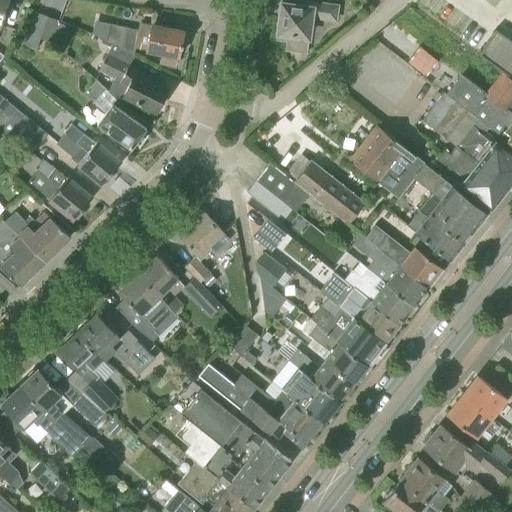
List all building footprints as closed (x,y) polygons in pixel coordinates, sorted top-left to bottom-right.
[(334,20),(335,7),(299,2),(299,7),(281,5),(276,39),(287,41),(286,50),(305,53),(310,17),(334,20)] [(35,50),(39,37),(45,16),(33,12),(26,35),(17,44),(35,50)] [(39,37),(50,41),(57,21),(45,16),(39,37)] [(160,56),(159,63),(175,66),(182,32),(139,23),(138,31),(109,25),(106,40),(112,43),(134,54),(135,49),(160,56)] [(511,42),(495,32),(478,55),(503,73),(511,80),(511,42)] [(116,98),(119,92),(154,112),(167,88),(141,75),(142,72),(131,65),(135,57),(133,56),(134,54),(112,43),(107,53),(106,52),(98,67),(116,77),(107,93),(112,96),(116,98)] [(511,80),(503,73),(486,97),(485,97),(500,109),(503,105),(508,108),(511,102),(511,80)] [(511,146),(511,111),(508,108),(503,105),(500,109),(485,97),(460,76),(446,94),(479,120),(511,146)] [(91,103),(103,113),(95,125),(129,150),(134,144),(138,146),(144,137),(140,134),(145,128),(111,105),(116,98),(112,96),(107,93),(94,83),(85,92),(93,100),(91,103)] [(511,178),(511,156),(504,150),(474,126),(479,120),(446,94),(443,92),(421,120),(454,146),(507,186),(511,178)] [(0,111),(38,143),(46,134),(26,117),(0,96),(0,111)] [(38,143),(0,111),(0,128),(9,136),(10,136),(30,152),(38,143)] [(78,146),(70,157),(69,158),(101,184),(119,163),(94,143),(71,123),(63,133),(78,146)] [(468,197),(429,167),(376,125),(348,160),(396,198),(412,177),(430,192),(405,225),(447,261),(486,212),(468,197)] [(443,149),(429,167),(468,197),(471,192),(490,207),(507,186),(454,146),(448,153),(443,149)] [(49,180),(40,192),(73,219),(90,198),(65,177),(64,178),(41,159),(34,168),(49,180)] [(308,195),(313,198),(347,225),(364,203),(333,178),(311,160),(293,182),(308,195)] [(253,181),(286,207),(293,213),(308,195),(293,182),(268,162),(253,181)] [(278,217),(286,207),(253,181),(245,192),(278,217)] [(198,261),(210,250),(215,255),(230,240),(221,232),(203,212),(202,213),(199,210),(190,219),(193,222),(178,237),(196,255),(183,267),(193,278),(198,283),(209,272),(198,261)] [(45,261),(69,238),(42,214),(29,227),(15,212),(3,223),(14,232),(45,261)] [(258,232),(276,247),(287,234),(268,219),(258,232)] [(0,265),(0,267),(20,285),(45,261),(14,232),(3,223),(0,220),(0,246),(2,248),(6,244),(15,251),(0,265)] [(407,251),(375,226),(365,238),(361,235),(360,236),(373,246),(376,249),(425,288),(441,268),(411,246),(407,251)] [(360,236),(353,245),(372,260),(366,268),(366,269),(412,305),(425,288),(376,249),(373,246),(360,236)] [(275,283),(285,270),(262,252),(254,262),(256,278),(270,289),(275,283)] [(136,274),(157,296),(176,278),(156,256),(136,274)] [(353,271),(344,280),(398,323),(412,305),(366,269),(360,276),(353,271)] [(352,318),(383,342),(398,323),(344,280),(334,272),(319,291),(326,297),(338,306),(339,307),(352,318)] [(208,287),(216,280),(209,273),(201,280),(208,287)] [(167,306),(157,296),(136,274),(117,292),(125,301),(116,309),(136,329),(152,342),(159,335),(150,325),(168,308),(167,306)] [(220,307),(198,283),(193,278),(182,289),(208,318),(220,307)] [(277,295),(270,289),(256,278),(263,313),(277,295)] [(167,306),(168,308),(174,314),(182,306),(175,298),(167,306)] [(352,318),(339,307),(332,317),(320,308),(310,320),(315,324),(365,364),(373,355),(381,354),(385,348),(383,342),(352,318)] [(74,333),(98,359),(110,348),(118,357),(119,356),(137,376),(154,359),(129,332),(120,341),(94,314),(74,333)] [(361,375),(361,370),(365,364),(315,324),(307,334),(329,353),(324,359),(351,382),(356,381),(361,375)] [(248,348),(257,336),(246,326),(228,344),(243,358),(243,357),(248,361),(251,357),(247,353),(247,352),(248,348)] [(98,359),(74,333),(55,351),(83,380),(74,388),(103,414),(118,400),(96,377),(97,377),(89,368),(98,359)] [(296,349),(287,359),(297,367),(337,400),(343,392),(348,392),(352,387),(351,382),(324,359),(318,367),(296,349)] [(200,367),(195,358),(186,364),(191,372),(200,367)] [(320,421),(283,392),(282,390),(274,400),(241,375),(233,384),(208,364),(197,377),(251,419),(267,432),(277,420),(287,427),(284,432),(301,446),(312,431),(315,434),(321,428),(317,425),(320,421)] [(337,400),(297,367),(281,388),(284,391),(283,392),(320,421),(337,400)] [(65,380),(55,389),(36,369),(17,386),(62,432),(78,446),(79,446),(81,448),(91,456),(100,446),(78,427),(78,428),(63,415),(72,406),(95,427),(105,416),(103,414),(74,388),(73,389),(65,380)] [(461,395),(489,418),(505,397),(476,376),(461,395)] [(198,388),(191,383),(187,389),(193,394),(198,388)] [(62,432),(17,386),(0,402),(0,406),(21,429),(29,422),(35,428),(37,426),(45,434),(47,433),(53,440),(71,458),(81,448),(79,446),(78,446),(62,432)] [(228,458),(267,488),(290,460),(200,390),(181,415),(187,420),(230,454),(228,458)] [(474,437),(489,418),(461,395),(446,414),(474,437)] [(267,488),(228,458),(230,454),(187,420),(174,435),(189,447),(184,453),(196,462),(252,507),(267,488)] [(122,429),(114,422),(106,431),(114,437),(122,429)] [(504,466),(489,454),(470,439),(465,445),(440,425),(423,447),(459,476),(468,464),(473,469),(479,462),(502,481),(510,471),(504,466)] [(139,439),(151,449),(159,440),(147,430),(139,439)] [(18,472),(0,454),(0,451),(5,446),(0,440),(0,473),(16,489),(23,482),(18,472)] [(489,454),(504,466),(511,458),(496,446),(489,454)] [(400,479),(439,511),(449,499),(444,495),(452,486),(416,458),(400,479)] [(60,481),(40,462),(28,474),(48,493),(47,495),(56,503),(69,489),(60,481)] [(212,511),(248,511),(252,507),(196,462),(177,484),(209,509),(212,511)] [(440,511),(439,511),(400,479),(383,500),(398,511),(440,511)] [(484,503),(491,495),(474,480),(467,489),(484,503)] [(475,511),(476,511),(484,503),(467,489),(459,498),(475,511)] [(212,511),(209,509),(206,511),(205,511),(178,490),(161,511),(212,511)] [(0,511),(17,511),(0,495),(0,511)]
